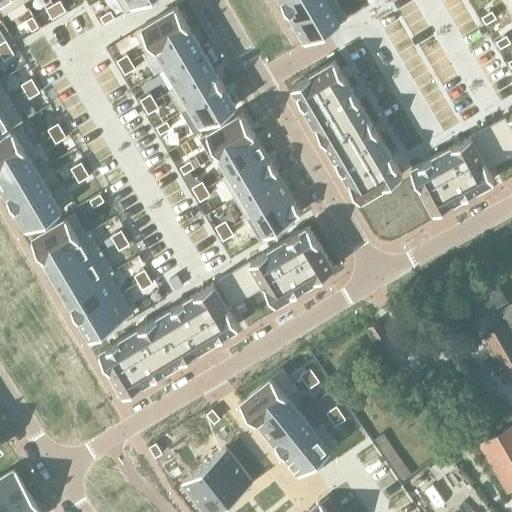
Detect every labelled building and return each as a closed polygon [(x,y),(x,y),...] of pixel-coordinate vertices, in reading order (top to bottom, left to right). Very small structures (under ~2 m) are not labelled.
[(0,0),(0,5),(4,12),(23,0),(0,0)] [(60,0),(57,0),(53,3),(59,13),(66,9),(60,0)] [(119,0),(126,10),(132,6),(143,0),(119,0)] [(283,0),(281,1),(289,15),(291,18),(293,21),(328,0),(283,0)] [(336,0),(328,0),(293,21),(295,25),(297,28),(304,41),(305,42),(326,29),(347,17),(336,0)] [(53,3),(46,7),(52,17),(59,13),(53,3)] [(177,5),(135,30),(147,51),(154,47),(189,27),(189,26),(177,5)] [(110,9),(100,15),(104,22),(115,16),(110,9)] [(492,9),(481,15),(486,22),(496,16),(492,9)] [(33,15),(26,19),(32,29),(39,25),(33,15)] [(189,27),(154,47),(165,66),(200,45),(189,27)] [(506,34),(496,40),(500,47),(510,41),(506,34)] [(6,39),(0,42),(0,51),(10,45),(6,39)] [(10,45),(0,51),(0,52),(4,59),(14,52),(10,45)] [(200,45),(165,66),(177,85),(211,64),(200,45)] [(127,53),(117,59),(121,66),(131,60),(127,53)] [(311,73),(293,84),(316,124),(327,142),(349,179),(349,180),(360,198),(384,184),(402,173),(379,133),(368,115),(346,78),(346,77),(335,59),(311,73)] [(131,60),(121,66),(125,73),(135,67),(131,60)] [(177,85),(170,89),(182,110),(189,106),(224,85),(212,65),(211,64),(177,85)] [(32,76),(21,83),(25,89),(36,83),(32,76)] [(0,104),(10,99),(0,82),(0,104)] [(36,83),(25,89),(29,96),(40,90),(36,83)] [(224,85),(189,106),(201,126),(236,105),(224,85)] [(150,92),(140,98),(144,105),(155,99),(150,92)] [(10,99),(0,104),(0,132),(22,119),(10,99)] [(155,99),(144,105),(148,112),(159,106),(155,99)] [(242,111),(200,136),(212,157),(219,153),(254,133),(254,132),(242,111)] [(511,130),(504,117),(471,135),(488,166),(511,152),(511,130)] [(167,119),(156,125),(160,132),(171,126),(167,119)] [(58,121),(48,127),(52,134),(62,128),(58,121)] [(21,125),(0,137),(0,165),(26,150),(33,146),(21,125)] [(62,128),(52,134),(56,141),(66,135),(62,128)] [(254,133),(219,153),(230,171),(265,151),(254,133)] [(452,145),(411,167),(421,186),(434,210),(453,200),(494,178),(488,166),(471,135),(452,145)] [(26,150),(0,165),(0,185),(2,190),(37,169),(26,150)] [(230,171),(223,175),(224,176),(235,196),(277,171),(265,151),(230,171)] [(190,159),(180,165),(184,172),(194,166),(190,159)] [(81,160),(71,166),(75,173),(85,167),(81,160)] [(85,167),(75,173),(79,180),(89,174),(85,167)] [(37,169),(2,190),(14,209),(49,189),(37,169)] [(277,171),(235,196),(247,215),(289,191),(277,171)] [(202,179),(192,185),(196,193),(206,186),(202,179)] [(206,186),(196,193),(200,200),(210,193),(206,186)] [(49,189),(14,209),(26,230),(61,209),(49,189)] [(289,191),(247,215),(259,236),(301,211),(289,191)] [(100,192),(90,198),(94,205),(104,199),(100,192)] [(74,211),(32,236),(44,258),(45,257),(90,231),(89,229),(85,231),(74,211)] [(225,219),(215,225),(219,232),(229,225),(225,219)] [(229,225),(219,232),(223,239),(234,232),(229,225)] [(269,248),(250,259),(251,259),(265,283),(264,283),(275,301),(315,278),(334,267),(319,243),(320,243),(309,225),(269,248)] [(121,228),(111,234),(115,241),(125,235),(121,228)] [(90,231),(45,257),(56,276),(101,250),(90,231)] [(125,235),(115,241),(119,248),(129,242),(125,235)] [(101,250),(56,276),(67,295),(112,268),(101,250)] [(251,259),(218,279),(232,303),(264,283),(265,283),(251,259)] [(144,267),(134,274),(138,280),(149,274),(144,267)] [(112,268),(67,295),(79,316),(121,291),(110,272),(113,270),(112,268)] [(175,272),(168,277),(172,285),(180,280),(175,272)] [(149,274),(138,280),(142,287),(153,281),(149,274)] [(473,290),(485,311),(506,299),(494,278),(473,290)] [(118,339),(99,350),(113,374),(124,392),(164,368),(182,357),(220,335),(238,324),(224,300),(213,282),(173,306),(155,317),(118,339)] [(121,291),(79,316),(91,336),(133,311),(121,291)] [(511,301),(480,320),(511,379),(511,421),(479,442),(507,490),(511,486),(511,301)] [(305,380),(315,373),(310,366),(300,373),(305,380)] [(282,368),(241,401),(255,419),(287,394),(288,394),(297,387),(282,368)] [(319,379),(315,373),(305,380),(309,386),(319,379)] [(287,394),(255,419),(256,420),(270,437),(302,411),(288,394),(287,394)] [(331,417),(341,410),(336,404),(326,411),(331,417)] [(341,410),(331,417),(335,424),(345,417),(341,410)] [(302,411),(270,437),(284,454),(316,429),(315,428),(302,411)] [(207,424),(214,422),(206,412),(207,424)] [(316,429),(284,454),(299,473),(307,467),(337,442),(321,423),(315,428),(316,429)] [(412,474),(383,433),(374,439),(403,480),(412,474)] [(156,441),(149,445),(155,455),(162,451),(156,441)] [(225,445),(204,462),(231,497),(252,480),(225,445)] [(211,511),(231,497),(204,462),(182,479),(207,511),(211,511)] [(13,468),(0,476),(0,508),(28,491),(13,468)] [(40,511),(28,491),(0,508),(0,511),(40,511)] [(328,511),(321,502),(320,501),(307,511),(328,511)]
